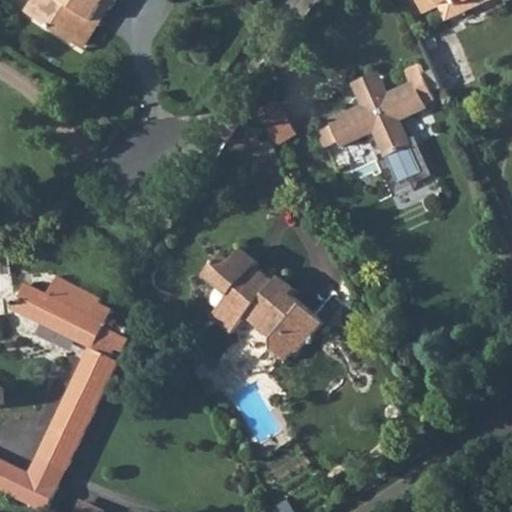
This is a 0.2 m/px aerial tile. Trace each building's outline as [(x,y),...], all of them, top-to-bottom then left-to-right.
[(33,0),(23,16),(74,50),(97,15),(104,20),(117,0),(120,2),(121,0),(33,0)] [(413,0),(423,19),(438,12),(453,5),(457,12),(476,3),(480,10),(500,0),(413,0)] [(427,41),(447,90),(479,77),(459,28),(427,41)] [(368,106),(333,121),(344,146),(377,131),(400,183),(425,171),(401,119),(430,106),(429,104),(438,100),(422,65),(410,71),(415,83),(391,93),(383,75),(358,86),(368,106)] [(265,110),(254,117),(274,151),(285,144),(265,110)] [(209,323),(228,340),(240,326),(250,327),(271,346),(271,354),(272,356),(285,367),(295,357),(297,358),(323,328),(290,300),(293,295),(277,282),(272,288),(253,272),(256,269),(240,254),(230,265),(222,259),(204,281),(227,302),(209,323)] [(89,350),(38,457),(67,472),(120,362),(113,358),(117,349),(124,353),(130,340),(106,326),(114,311),(101,304),(104,300),(59,278),(50,296),(29,285),(17,310),(89,350)] [(0,408),(5,405),(8,399),(8,392),(6,387),(2,383),(0,382),(0,408)] [(38,457),(30,475),(58,489),(67,472),(38,457)] [(47,511),(58,489),(30,475),(0,460),(0,491),(43,511),(47,511)] [(107,511),(109,505),(82,497),(77,511),(107,511)]
